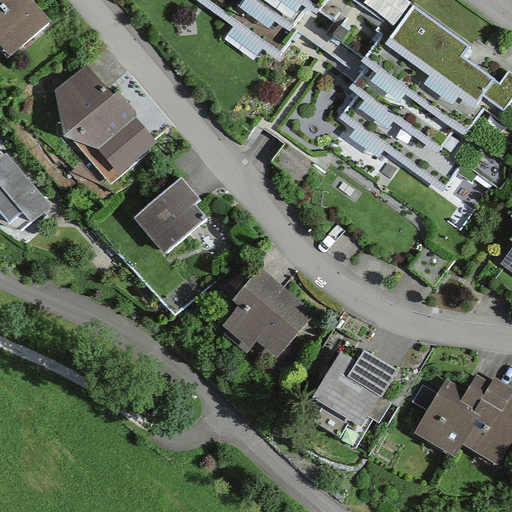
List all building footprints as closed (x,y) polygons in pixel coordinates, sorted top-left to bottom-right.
[(47,27),(23,0),(0,0),(0,56),(5,62),(47,27)] [(186,0),(270,60),(312,0),(186,0)] [(459,50),(403,15),(382,49),(374,44),(324,124),(442,198),(461,169),(443,158),(474,109),(496,122),(511,96),(511,77),(498,69),(489,84),(453,61),(459,50)] [(132,124),(86,69),(48,99),(50,143),(94,155),(132,124)] [(38,211),(0,161),(0,223),(3,222),(11,232),(38,211)] [(201,207),(179,183),(130,229),(162,264),(203,227),(192,215),(201,207)] [(511,233),(489,263),(511,280),(511,233)] [(277,364),(316,317),(261,272),(232,307),(239,313),(222,333),(250,356),(257,347),(277,364)] [(384,399),(399,373),(365,354),(358,365),(343,356),(312,409),(321,414),(314,428),(355,452),(371,424),(379,428),(393,404),(384,399)] [(474,418),(492,391),(479,382),(467,400),(451,390),(420,437),(455,460),(465,445),(480,422),(474,418)] [(480,422),(465,445),(497,465),(511,442),(511,403),(492,391),(474,418),(480,422)]
